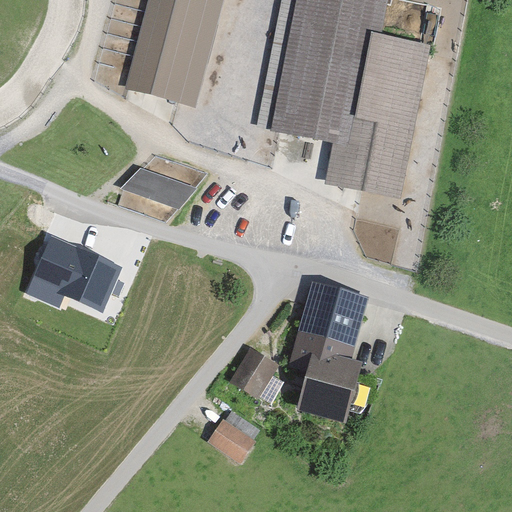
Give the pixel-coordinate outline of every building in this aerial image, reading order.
[(223,0),(148,0),(126,85),(197,104),(223,0)] [(341,184),(391,193),(418,52),(369,42),(377,0),(300,0),(275,131),(348,146),(341,184)] [(199,187),(142,166),(123,187),(181,207),(199,187)] [(56,238),(61,214),(47,211),(42,235),(56,238)] [(103,311),(119,269),(50,242),(27,294),(60,309),(65,294),(103,311)] [(337,362),(356,297),(318,287),(299,352),(337,362)] [(355,367),(337,362),(299,352),(294,369),(307,373),(297,409),(340,421),(352,379),(355,367)] [(231,384),(252,396),(270,366),(249,353),(231,384)] [(208,443),(236,462),(249,443),(220,424),(208,443)]
